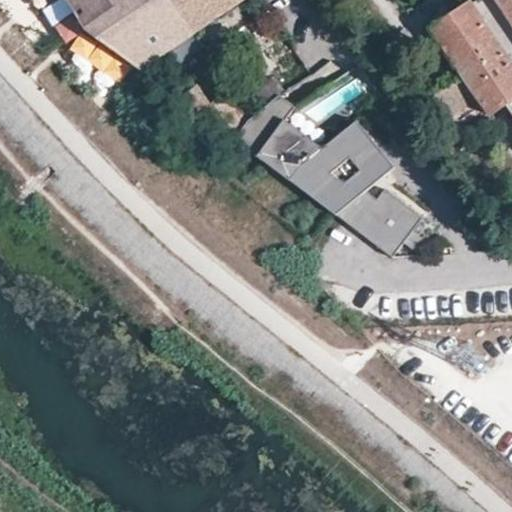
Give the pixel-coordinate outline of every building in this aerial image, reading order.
[(34,22),(39,31),(71,13),(63,0),(38,0),(47,15),(34,22)] [(67,0),(68,0),(86,31),(119,7),(114,0),(67,0)] [(114,0),(119,7),(86,31),(147,71),(200,35),(176,0),(114,0)] [(176,0),(200,35),(252,0),(176,0)] [(511,0),(498,0),(511,20),(511,0)] [(431,28),(463,76),(477,97),(489,115),(505,105),(511,115),(511,65),(469,2),(466,4),(431,28)] [(70,47),(118,89),(132,73),(85,31),(70,47)] [(273,75),(248,92),(259,107),(283,90),(273,75)] [(477,97),(463,76),(430,97),(444,119),(477,97)] [(196,83),(178,97),(176,98),(231,139),(247,118),(227,90),(209,103),(196,83)] [(247,118),(231,139),(289,180),(337,214),(391,258),(421,216),(382,188),(374,199),(365,192),(396,167),(356,120),(319,150),(279,122),(290,107),(277,97),(266,104),(247,118)]
